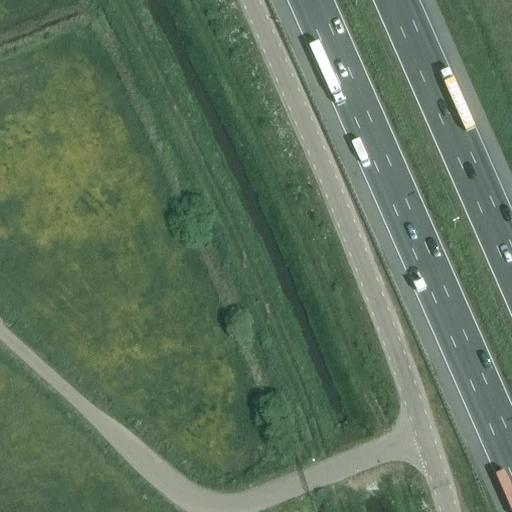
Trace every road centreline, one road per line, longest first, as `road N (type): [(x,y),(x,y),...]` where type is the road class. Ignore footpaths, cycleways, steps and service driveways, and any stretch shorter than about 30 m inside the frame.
road 1 (unclassified): [(449,511),(372,294),(250,0)]
road 2 (motorway): [(312,0),(511,458)]
road 3 (motorway): [(511,263),(397,0)]
